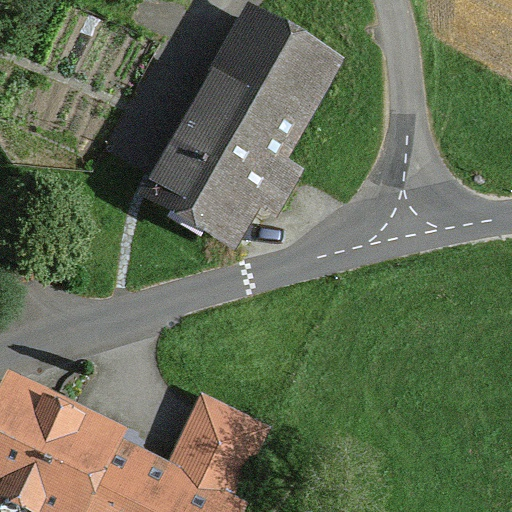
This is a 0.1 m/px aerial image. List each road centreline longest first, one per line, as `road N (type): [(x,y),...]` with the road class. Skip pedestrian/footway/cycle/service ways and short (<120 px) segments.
road 1 (unclassified): [(425,229),(0,354)]
road 2 (unclassified): [(389,0),(425,229)]
